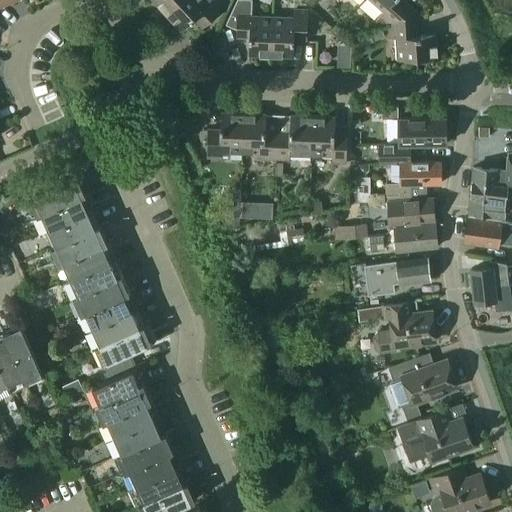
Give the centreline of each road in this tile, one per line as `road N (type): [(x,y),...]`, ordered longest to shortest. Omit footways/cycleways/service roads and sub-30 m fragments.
road 1 (residential): [(471,84),(180,76),(152,62),(106,0)]
road 2 (residential): [(511,469),(447,270),(471,84)]
road 3 (residential): [(238,511),(186,378),(189,323),(113,162)]
road 4 (residential): [(33,124),(18,73),(27,38),(92,0)]
